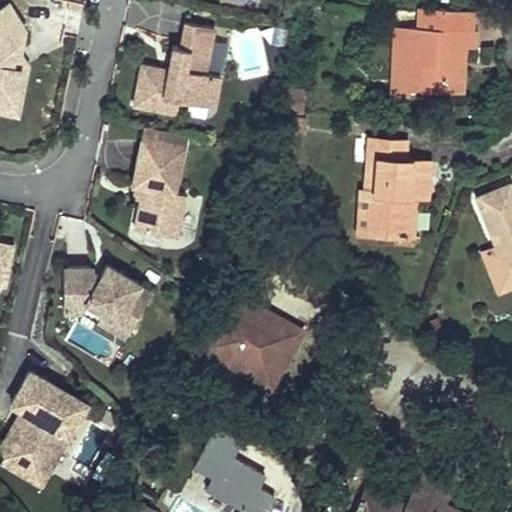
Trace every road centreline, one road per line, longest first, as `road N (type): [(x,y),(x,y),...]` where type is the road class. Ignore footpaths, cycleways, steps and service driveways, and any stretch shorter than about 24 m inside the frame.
road 1 (residential): [(0,186),(45,191),(71,179),(112,0)]
road 2 (unknown): [(58,189),(13,360)]
road 3 (residential): [(511,411),(388,386)]
